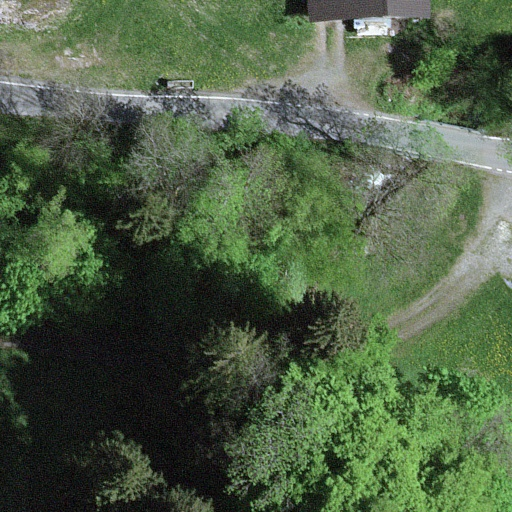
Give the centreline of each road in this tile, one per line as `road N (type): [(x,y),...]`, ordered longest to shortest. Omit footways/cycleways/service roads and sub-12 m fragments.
road 1 (track): [(511,208),(494,246),(445,299),(388,335),(300,367),(211,372),(0,337)]
road 2 (unclassified): [(511,156),(405,136),(0,97)]
